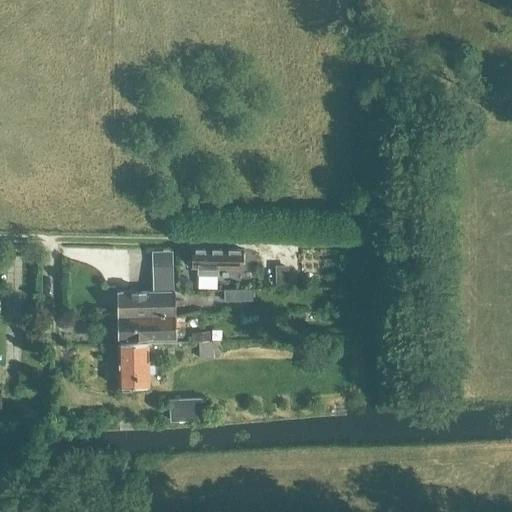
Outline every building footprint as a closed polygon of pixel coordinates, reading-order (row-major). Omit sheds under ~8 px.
[(242,268),(243,247),(191,246),(191,259),(185,259),(185,266),(191,266),(191,267),(196,267),(196,275),(216,275),(216,267),(242,268)] [(173,342),(171,250),(150,250),(152,291),(117,292),(118,339),(135,339),(135,343),(148,343),(173,342)] [(274,287),(287,287),(287,265),(274,265),(274,287)] [(222,301),(252,300),(251,288),(222,289),(222,301)] [(208,341),(207,331),(189,332),(190,341),(197,341),(198,357),(218,356),(217,340),(208,341)] [(148,365),(148,343),(135,343),(118,344),(119,387),(148,387),(148,374),(152,374),(152,365),(148,365)] [(174,421),(204,419),(204,418),(203,399),(173,401),(174,419),(174,421)]
